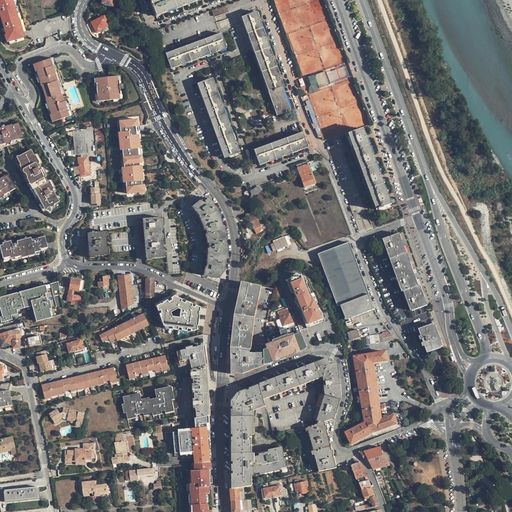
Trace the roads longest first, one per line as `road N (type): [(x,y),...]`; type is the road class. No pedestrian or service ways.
road 1 (residential): [(458,349),(445,293),(337,0)]
road 2 (residential): [(309,153),(249,178),(234,176),(204,137),(181,74),(247,49),(233,12),(262,2)]
road 3 (secondary): [(106,51),(144,75),(191,164),(227,210),(235,249),(228,307)]
road 4 (residential): [(439,404),(422,363),(377,301),(322,149)]
road 5 (residential): [(354,448),(339,447),(334,435),(345,383),(333,353),(220,387)]
road 6 (secondary): [(433,191),(363,0)]
road 7 (secondary): [(433,191),(486,359)]
road 8 (residential): [(52,511),(28,381),(23,367),(0,353)]
road 9 (residential): [(68,263),(61,239),(76,198),(24,107)]
road 10 (residential): [(228,307),(152,274),(68,263)]
road 11 (residential): [(322,149),(262,2)]
road 12 (residential): [(24,107),(34,97),(19,72),(23,62),(65,47),(98,65),(106,51)]
road 13 (secondary): [(220,387),(222,511)]
road 14 (unknown): [(225,57),(257,175)]
